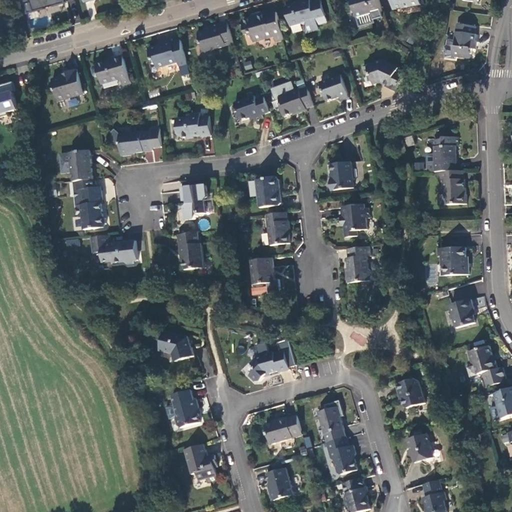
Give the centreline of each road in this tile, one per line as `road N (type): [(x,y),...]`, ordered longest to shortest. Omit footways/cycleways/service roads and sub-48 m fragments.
road 1 (residential): [(393,511),(394,470),(366,384),(346,376),(228,406)]
road 2 (residential): [(0,69),(240,0)]
road 3 (residential): [(511,323),(501,284),(496,84)]
road 4 (residential): [(305,142),(452,87),(496,84)]
road 5 (residential): [(144,205),(147,185),(162,178),(240,166),(305,142)]
road 6 (residential): [(305,142),(317,258),(329,296)]
